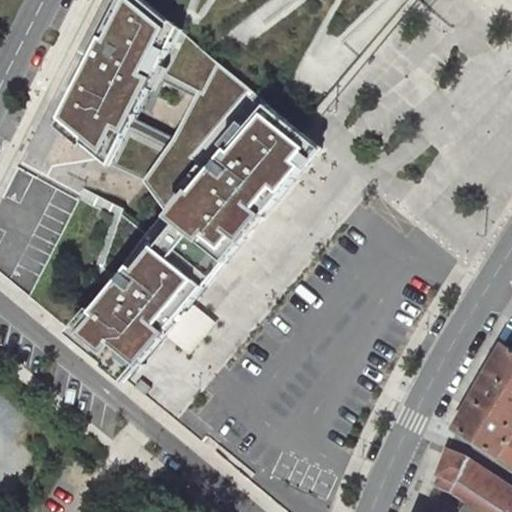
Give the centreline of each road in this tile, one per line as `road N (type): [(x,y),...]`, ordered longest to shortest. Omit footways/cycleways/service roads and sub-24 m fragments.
road 1 (residential): [(247,511),(0,313)]
road 2 (secondary): [(511,250),(416,414)]
